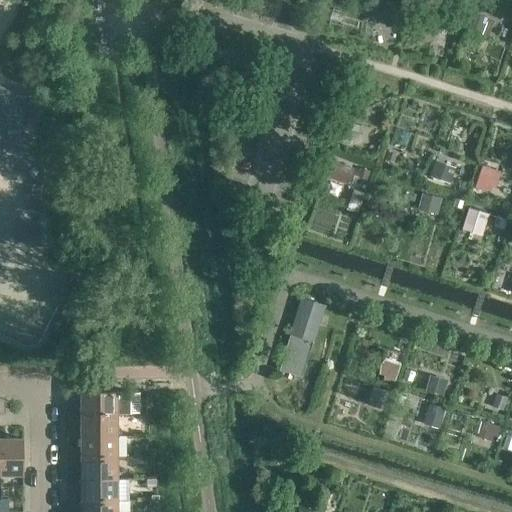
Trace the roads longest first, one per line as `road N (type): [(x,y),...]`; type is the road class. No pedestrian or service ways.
road 1 (unknown): [(496,511),(323,458),(315,454),(314,431)]
road 2 (unknown): [(511,495),(314,431)]
road 3 (unknown): [(314,431),(359,295)]
road 4 (residential): [(41,511),(39,401),(29,385)]
